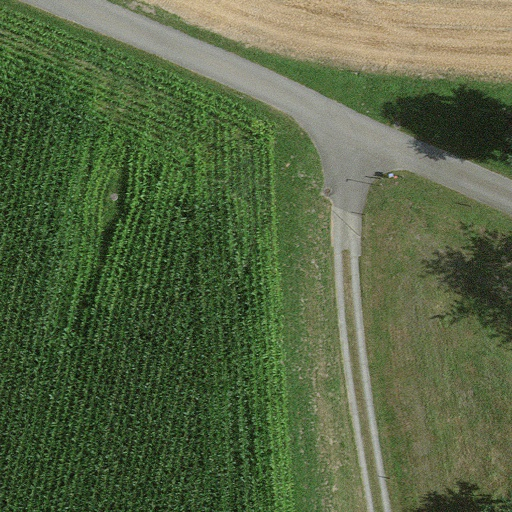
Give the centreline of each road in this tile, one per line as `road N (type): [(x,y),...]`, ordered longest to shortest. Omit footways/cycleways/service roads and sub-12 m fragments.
road 1 (track): [(346,130),(347,367),(372,511)]
road 2 (track): [(43,0),(346,130)]
road 3 (track): [(346,130),(511,199)]
